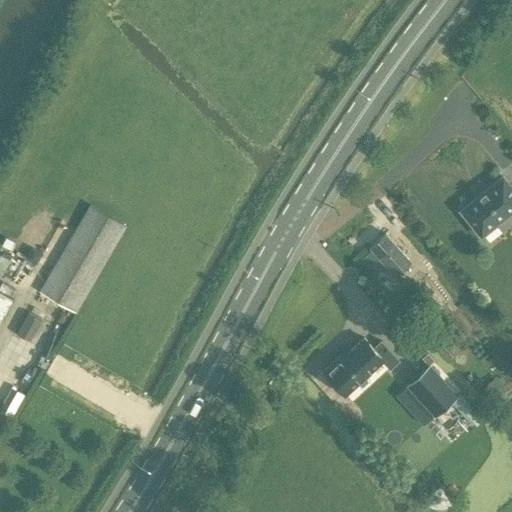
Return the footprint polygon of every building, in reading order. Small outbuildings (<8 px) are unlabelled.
[(511,189),(502,177),(460,211),(481,236),(511,211),(511,189)] [(117,221),(87,203),(61,248),(91,266),(117,221)] [(395,275),(411,261),(386,233),(371,247),(395,275)] [(38,288),(0,265),(0,303),(22,316),(38,288)] [(381,341),(373,348),(364,338),(343,357),(341,354),(323,371),(345,395),(382,361),(385,364),(393,356),(397,360),(394,362),(395,363),(398,360),(381,341)] [(430,364),(406,386),(434,417),(457,395),(430,364)]
